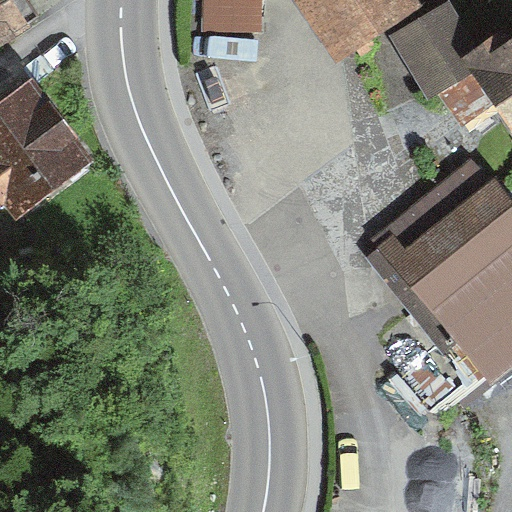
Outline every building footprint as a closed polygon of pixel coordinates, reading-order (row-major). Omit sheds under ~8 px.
[(0,0),(0,63),(45,31),(22,0),(0,0)] [(204,0),(204,34),(261,33),(261,0),(204,0)] [(427,16),(416,0),(296,0),(336,61),(391,35),(427,16)] [(496,114),(511,138),(511,40),(511,41),(505,31),(480,48),(447,2),(427,16),(391,35),(428,102),(439,97),(468,133),(496,114)] [(90,157),(35,81),(0,105),(0,197),(11,213),(90,157)] [(511,386),(511,183),(503,173),(403,253),(511,387),(511,386)]
